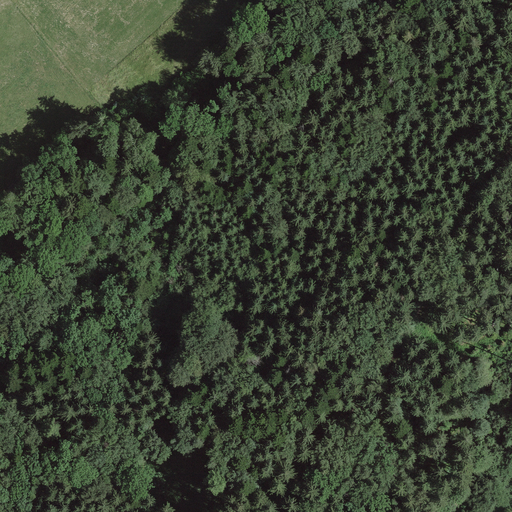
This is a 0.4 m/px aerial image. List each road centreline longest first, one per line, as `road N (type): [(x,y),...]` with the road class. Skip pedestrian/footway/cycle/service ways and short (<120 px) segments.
road 1 (track): [(217,511),(213,441),(302,105),(331,30)]
road 2 (track): [(283,504),(417,304),(459,217),(511,152)]
